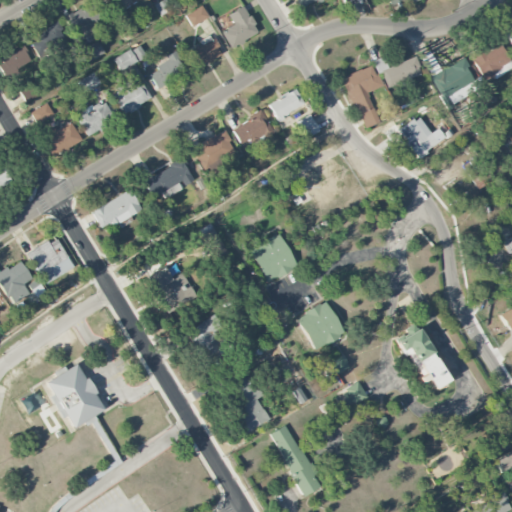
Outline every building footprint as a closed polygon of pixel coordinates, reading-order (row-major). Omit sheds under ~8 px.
[(131,4),(128,0),(109,0),(116,12),(131,4)] [(294,0),(300,11),(320,0),(294,0)] [(99,29),(95,21),(99,18),(92,3),(66,16),(78,40),(99,29)] [(191,27),(208,17),(201,5),(184,15),(191,27)] [(257,32),(242,6),(227,15),(233,25),(220,32),(230,48),(257,32)] [(511,45),(511,22),(502,29),(511,45)] [(28,41),(38,57),(68,38),(57,23),(28,41)] [(212,36),(199,41),(200,45),(186,51),(194,68),(221,57),(212,36)] [(82,49),(88,62),(103,54),(96,41),(82,49)] [(484,47),(470,54),(485,82),(511,68),(499,43),(485,50),(484,47)] [(0,70),(6,80),(18,72),(16,69),(31,60),(22,46),(0,59),(0,70)] [(136,63),(130,50),(113,58),(119,72),(136,63)] [(187,74),(175,50),(153,61),(158,70),(148,75),(156,90),(187,74)] [(387,67),(383,57),(373,61),(384,89),(421,75),(414,57),(387,67)] [(342,76),(361,129),(378,123),(368,93),(381,88),(372,65),(342,76)] [(99,85),(93,73),(76,82),(83,94),(99,85)] [(150,99),(138,78),(111,95),(123,115),(150,99)] [(24,103),(38,95),(31,81),(16,90),(24,103)] [(84,136),(107,126),(104,120),(111,117),(104,101),(75,114),(84,136)] [(29,112),(35,124),(52,115),(46,103),(29,112)] [(241,148),(271,131),(260,112),(230,129),(241,148)] [(437,144),(418,115),(397,130),(417,158),(437,144)] [(45,132),(47,138),(43,140),(50,156),(80,143),(71,121),(45,132)] [(236,154),(223,130),(193,147),(206,171),(236,154)] [(181,181),(183,185),(191,180),(179,159),(142,181),(152,198),(181,181)] [(305,203),(342,204),(344,165),(307,164),(305,203)] [(0,189),(2,189),(0,182),(9,180),(5,166),(0,167),(0,189)] [(98,227),(111,221),(113,225),(140,210),(128,190),(90,211),(98,227)] [(511,287),(511,217),(495,227),(511,258),(511,262),(494,272),(505,291),(511,287)] [(200,233),(215,262),(227,255),(212,226),(200,233)] [(248,251),(266,283),(296,266),(278,234),(248,251)] [(72,268),(54,237),(25,253),(43,284),(72,268)] [(28,295),(22,284),(30,279),(20,261),(0,272),(0,286),(11,305),(28,295)] [(183,272),(170,279),(164,267),(146,277),(164,314),(195,298),(183,272)] [(313,351),(343,335),(325,302),(295,318),(313,351)] [(511,307),(498,314),(506,330),(511,327),(511,307)] [(189,329),(207,368),(233,356),(214,317),(189,329)] [(447,381),(417,329),(394,341),(403,357),(407,354),(421,379),(424,377),(431,390),(447,381)] [(347,367),(341,356),(329,363),(335,374),(347,367)] [(53,379),(60,390),(53,394),(66,415),(71,412),(78,424),(109,406),(100,392),(103,390),(93,373),(90,375),(81,360),(71,366),(69,363),(57,369),(60,374),(53,379)] [(256,399),(262,396),(252,380),(246,384),(242,376),(225,387),(240,412),(231,417),(242,435),(268,419),(256,399)] [(365,397),(357,382),(342,389),(345,393),(337,397),(343,408),(365,397)] [(268,434),(301,496),(318,487),(285,425),(268,434)] [(511,466),(511,460),(508,453),(493,462),(500,473),(511,466)] [(508,511),(511,510),(501,492),(471,510),(472,511),(508,511)]
